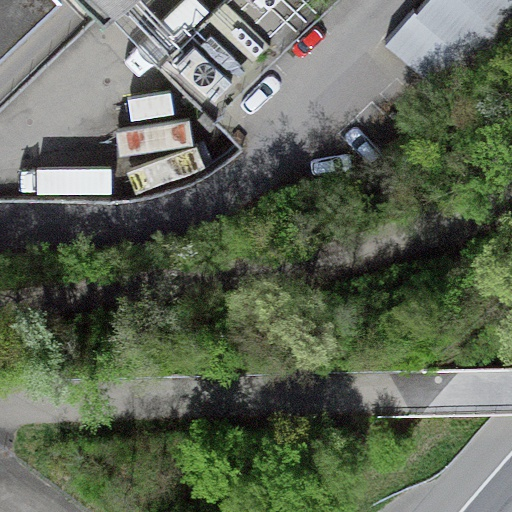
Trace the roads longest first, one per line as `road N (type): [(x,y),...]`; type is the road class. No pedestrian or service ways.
road 1 (track): [(0,307),(403,249),(478,220),(511,196)]
road 2 (track): [(0,396),(511,391)]
